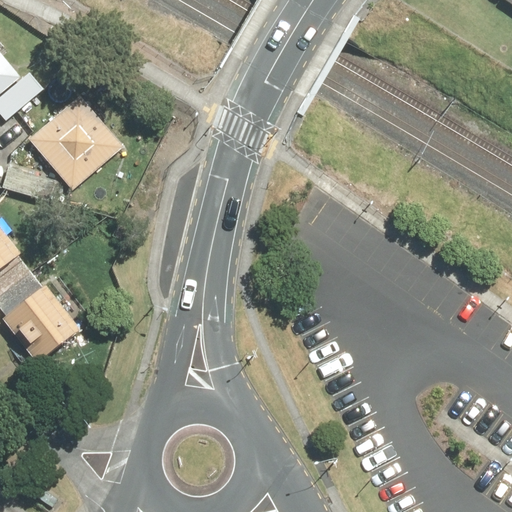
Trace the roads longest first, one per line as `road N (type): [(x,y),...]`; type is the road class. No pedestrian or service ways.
road 1 (tertiary): [(307,7),(241,130),(205,289)]
road 2 (residential): [(142,487),(126,494),(95,487),(71,467),(35,412)]
road 3 (tertiary): [(205,289),(220,366),(243,422)]
road 4 (tertiary): [(160,413),(181,373),(205,289)]
